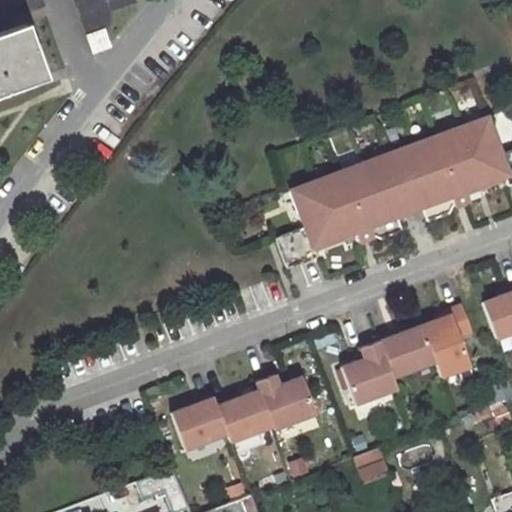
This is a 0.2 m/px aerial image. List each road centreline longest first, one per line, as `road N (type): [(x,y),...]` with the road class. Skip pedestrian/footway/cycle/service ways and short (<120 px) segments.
road 1 (residential): [(0,492),(58,429),(511,257)]
road 2 (unknown): [(0,224),(106,96)]
road 3 (unknown): [(106,96),(184,3)]
